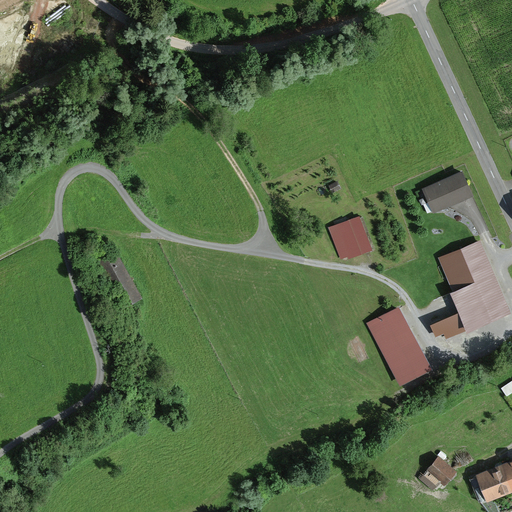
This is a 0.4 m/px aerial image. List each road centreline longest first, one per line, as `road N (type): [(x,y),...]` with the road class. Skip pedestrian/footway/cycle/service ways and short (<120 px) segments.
road 1 (track): [(190,511),(267,449),(360,421),(464,359)]
road 2 (tertiary): [(413,1),(511,217)]
road 3 (track): [(261,253),(254,196),(214,132),(163,84)]
